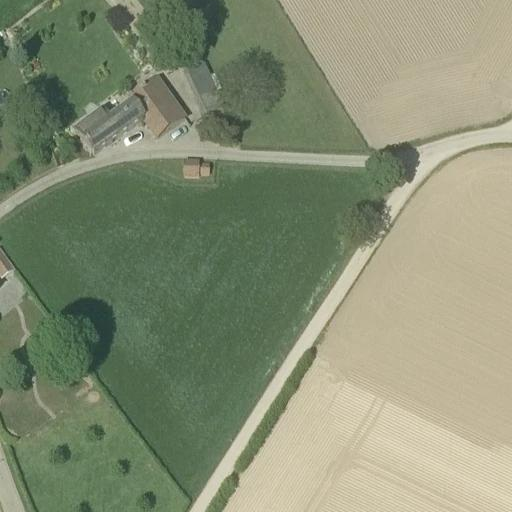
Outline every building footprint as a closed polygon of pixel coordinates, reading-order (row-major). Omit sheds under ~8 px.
[(222,94),(208,62),(201,65),(200,62),(189,68),(191,71),(185,74),(206,118),(223,108),(218,96),(222,94)] [(156,141),(184,121),(155,81),(128,101),(130,104),(105,122),(100,114),(77,131),(82,137),(80,138),(93,157),(143,122),(156,141)] [(207,173),(207,168),(198,168),(198,165),(184,164),(184,180),(198,180),(197,173),(207,173)] [(0,282),(0,283),(14,273),(0,253),(0,282)] [(73,352),(63,338),(55,344),(54,344),(65,358),(73,352)]
